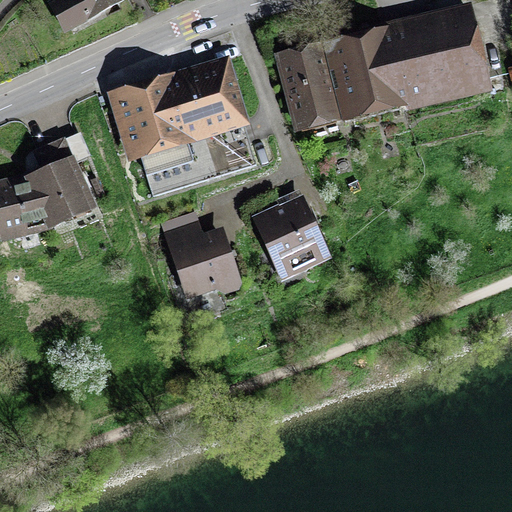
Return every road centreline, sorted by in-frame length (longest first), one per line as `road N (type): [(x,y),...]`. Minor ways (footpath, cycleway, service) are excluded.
road 1 (track): [(511,285),(0,484)]
road 2 (residential): [(0,111),(187,26),(272,0)]
